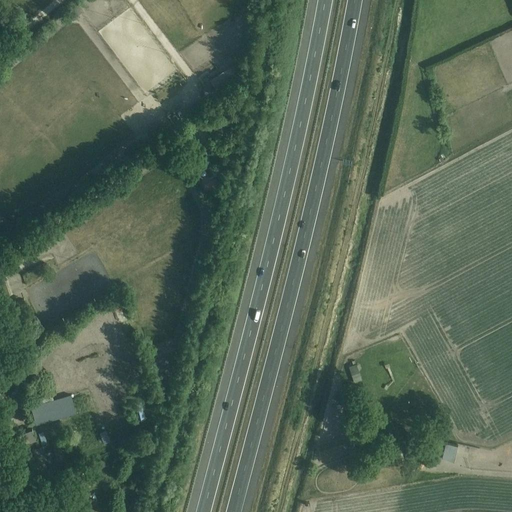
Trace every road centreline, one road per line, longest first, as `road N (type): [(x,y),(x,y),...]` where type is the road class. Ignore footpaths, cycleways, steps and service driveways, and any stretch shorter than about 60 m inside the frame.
road 1 (motorway): [(324,0),(203,511)]
road 2 (motorway): [(233,511),(354,0)]
